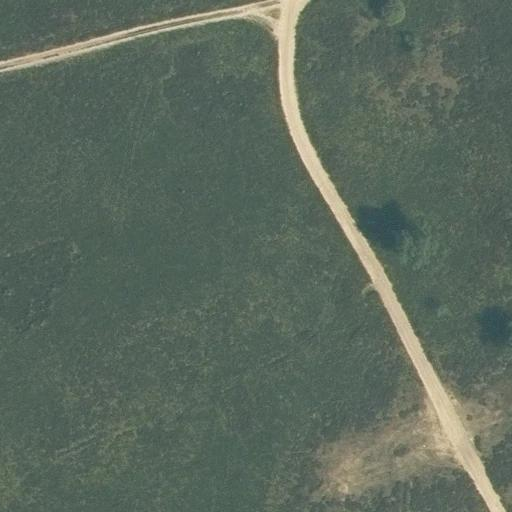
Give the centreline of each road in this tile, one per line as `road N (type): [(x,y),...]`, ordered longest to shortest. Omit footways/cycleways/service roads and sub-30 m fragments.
road 1 (track): [(291,0),(284,74),(295,131),(494,511)]
road 2 (track): [(286,0),(0,66)]
